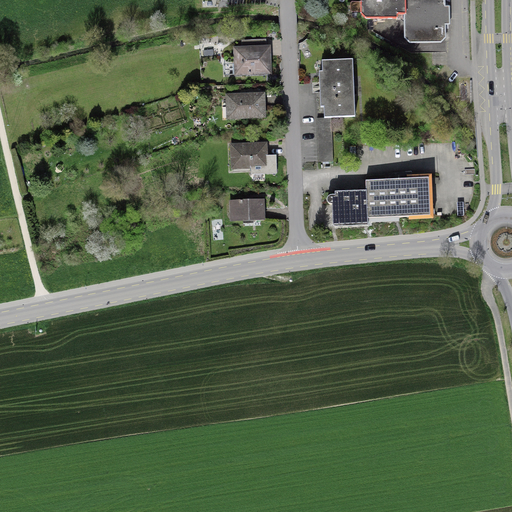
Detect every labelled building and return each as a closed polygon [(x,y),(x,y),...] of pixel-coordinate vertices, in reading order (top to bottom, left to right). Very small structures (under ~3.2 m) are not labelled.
[(360,0),(360,15),(366,21),(398,21),(398,16),(404,16),(404,39),(409,44),(441,43),(446,38),(446,26),(450,26),(450,17),(450,6),(445,6),(444,0),(360,0)] [(234,77),(272,75),(271,46),(266,46),(266,39),(241,40),(242,47),(233,48),(234,64),(224,65),(224,75),(234,75),(234,77)] [(316,119),(318,163),(333,162),(331,120),(355,118),(353,61),(321,63),(322,74),(319,74),(320,109),(323,109),(324,119),(316,119)] [(226,120),(266,119),(265,93),(225,95),(226,120)] [(231,170),(268,169),(267,143),(230,144),(231,170)] [(367,219),(429,217),(428,195),(428,179),(365,182),(365,192),(334,193),(334,196),(330,196),(329,197),(327,199),(326,201),(327,203),(328,204),(330,205),(332,205),(333,228),(367,227),(367,219)] [(230,222),(265,221),(265,200),(229,201),(230,222)]
